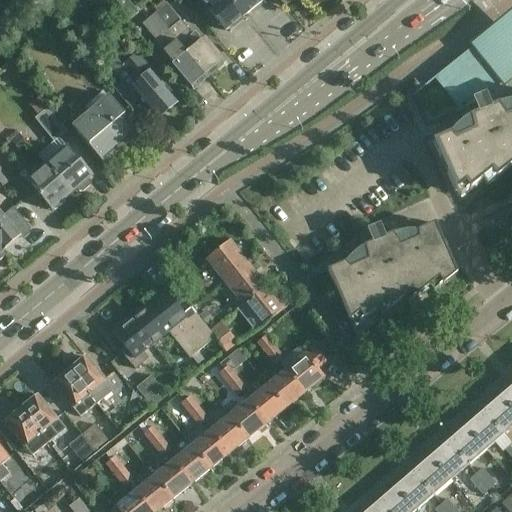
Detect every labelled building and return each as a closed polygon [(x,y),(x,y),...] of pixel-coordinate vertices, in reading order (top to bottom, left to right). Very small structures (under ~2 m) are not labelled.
[(35,0),(8,0),(21,15),(37,2),(35,0)] [(128,0),(115,0),(111,4),(126,22),(139,12),(128,0)] [(208,11),(226,32),(230,29),(233,30),(243,21),(243,19),(246,16),(232,0),(200,0),(209,10),(208,11)] [(232,0),(246,16),(264,1),(263,0),(232,0)] [(279,0),(289,10),(300,0),(279,0)] [(207,36),(202,40),(198,43),(193,36),(194,35),(181,20),(179,22),(163,3),(154,10),(157,13),(155,15),(156,17),(169,31),(208,78),(223,65),(227,62),(207,36)] [(175,62),(172,65),(193,90),(208,78),(169,31),(156,17),(155,15),(142,26),(169,56),(170,56),(175,62)] [(0,17),(0,34),(8,28),(0,17)] [(511,28),(505,28),(500,30),(496,32),(487,37),(434,80),(460,111),(455,113),(456,114),(473,133),(455,142),(452,137),(451,136),(449,137),(433,144),(455,194),(466,185),(469,191),(469,193),(471,191),(471,190),(492,174),(496,179),(495,179),(496,181),(498,179),(497,179),(509,170),(511,174),(511,28)] [(119,40),(125,48),(135,39),(129,32),(119,40)] [(137,54),(122,67),(136,83),(128,90),(156,122),(179,102),(152,70),(151,70),(137,54)] [(142,134),(111,98),(109,96),(73,128),(106,166),(142,134)] [(49,110),(49,108),(40,98),(31,105),(40,117),(36,120),(54,144),(68,133),(58,121),(49,110)] [(49,108),(49,110),(58,121),(67,113),(58,101),(49,108)] [(27,146),(18,136),(11,142),(20,153),(27,146)] [(91,183),(89,181),(92,178),(65,147),(55,156),(58,159),(47,169),(71,197),(78,191),(79,193),(84,193),(91,187),(91,183)] [(71,197),(47,169),(29,185),(53,212),(66,201),(71,197)] [(0,177),(0,194),(8,187),(0,177)] [(0,246),(4,252),(20,239),(25,239),(30,236),(30,231),(14,210),(5,218),(0,212),(0,246)] [(457,274),(456,271),(436,225),(420,232),(419,231),(417,232),(419,239),(401,247),(386,225),(378,229),(369,233),(374,244),(363,248),(368,262),(350,269),(346,264),(343,265),(344,265),(328,272),(350,322),(361,313),(365,318),(363,319),(364,321),(366,319),(366,318),(387,302),(391,307),(390,308),(391,309),(393,307),(392,307),(413,290),(417,295),(416,296),(417,297),(419,296),(419,295),(430,286),(434,292),(443,285),(443,286),(445,284),(457,274)] [(225,284),(249,265),(231,243),(207,262),(225,284)] [(249,266),(249,265),(225,284),(243,307),(267,288),(266,287),(249,266)] [(261,329),(285,311),(267,288),(243,307),(261,329)] [(167,294),(161,299),(160,297),(151,305),(152,306),(148,309),(169,335),(192,363),(218,342),(195,313),(183,298),(175,305),(167,294)] [(148,309),(144,313),(140,312),(135,316),(135,320),(133,321),(154,347),(169,335),(148,309)] [(209,309),(202,315),(210,323),(216,317),(209,309)] [(144,355),(154,347),(133,321),(129,321),(122,326),(123,330),(114,336),(126,351),(122,354),(136,371),(138,369),(149,361),(144,355)] [(227,352),(237,344),(221,324),(211,333),(227,352)] [(257,345),(265,355),(274,348),(266,338),(261,341),(257,345)] [(284,361),(274,348),(265,355),(275,368),(280,364),(284,361)] [(316,350),(307,358),(306,357),(287,373),(305,396),(324,380),(317,372),(327,364),(316,350)] [(97,406),(104,414),(112,415),(128,402),(130,393),(115,375),(105,382),(87,359),(70,372),(97,406)] [(219,375),(227,385),(236,378),(228,368),(223,372),(219,375)] [(88,413),(97,406),(70,372),(54,385),(81,419),(88,413)] [(286,411),(305,396),(287,373),(268,388),(286,411)] [(152,412),(167,399),(150,378),(147,380),(134,390),(152,412)] [(246,391),(236,378),(227,385),(238,398),(242,394),(246,391)] [(249,403),(268,426),(286,411),(268,388),(249,403)] [(511,388),(500,399),(511,412),(511,388)] [(38,398),(22,411),(50,445),(66,432),(38,398)] [(181,405),(189,415),(198,409),(190,399),(185,402),(181,405)] [(503,438),(511,430),(511,412),(500,399),(483,414),(503,438)] [(249,441),(268,426),(249,403),(230,418),(249,441)] [(208,421),(198,409),(189,415),(200,428),(204,425),(208,421)] [(40,453),(50,445),(22,411),(5,424),(27,452),(33,458),(34,457),(40,453)] [(486,453),(503,438),(483,414),(465,429),(486,453)] [(230,418),(211,433),(230,456),(249,441),(230,418)] [(97,456),(110,445),(95,427),(82,437),(97,456)] [(144,436),(152,446),(160,439),(152,429),(148,433),(144,436)] [(469,468),(486,453),(465,429),(448,444),(468,468),(469,468)] [(211,471),(230,456),(211,433),(193,448),(211,471)] [(97,456),(82,437),(68,449),(83,467),(97,456)] [(170,452),(160,439),(152,446),(162,458),(166,455),(170,452)] [(117,453),(127,445),(124,441),(114,449),(117,453)] [(451,483),(468,468),(448,444),(430,459),(451,483)] [(174,463),(192,486),(211,471),(193,448),(174,463)] [(0,449),(0,482),(1,484),(10,476),(2,467),(9,461),(0,449)] [(106,466),(114,476),(123,469),(115,459),(106,466)] [(434,498),(435,497),(451,483),(430,459),(413,474),(434,498)] [(174,501),(192,486),(174,463),(155,478),(174,501)] [(133,481),(123,469),(114,476),(124,489),(128,485),(133,481)] [(483,470),(476,475),(489,490),(496,484),(483,470)] [(395,489),(415,511),(417,511),(434,498),(413,474),(395,489)] [(482,496),(489,490),(476,475),(469,481),(482,496)] [(136,493),(151,511),(160,511),(174,501),(155,478),(136,493)] [(415,511),(395,489),(378,504),(384,511),(415,511)] [(151,511),(136,493),(116,509),(116,510),(114,511),(151,511)] [(457,511),(448,500),(441,506),(445,511),(457,511)]
